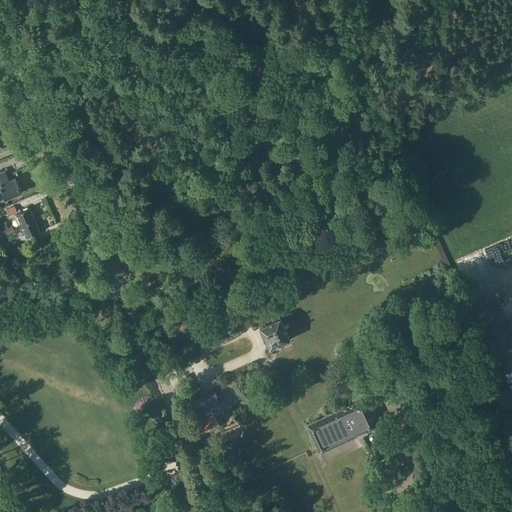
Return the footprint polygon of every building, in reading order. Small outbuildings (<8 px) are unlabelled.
[(1,184),(4,190),(7,196),(13,193),(14,195),(23,191),(17,178),(10,181),(11,183),(8,185),(7,183),(4,184),(3,184),(1,184)] [(19,213),(24,225),(36,220),(30,208),(19,213)] [(36,220),(24,225),(29,237),(41,232),(36,220)] [(281,316),(280,317),(277,311),(271,314),(273,320),(261,326),(271,347),(291,338),(281,316)] [(221,403),(215,390),(192,401),(200,419),(214,413),(214,414),(218,412),(215,405),(221,403)] [(366,405),(364,399),(356,403),(356,402),(351,404),(351,405),(349,406),(349,405),(344,407),(345,408),(338,411),(338,410),(336,411),(333,404),(329,405),(333,413),(329,415),(328,414),(324,416),(324,417),(319,420),(319,419),(314,421),(315,422),(309,424),(311,428),(310,429),(313,434),(314,433),(314,435),(313,435),(316,440),(317,440),(318,442),(317,442),(319,447),(320,446),(322,450),(327,448),(327,449),(332,447),(332,446),(336,444),(337,445),(341,443),(341,442),(346,440),(351,438),(350,437),(356,435),(357,436),(361,433),(361,432),(363,431),(364,432),(369,430),(368,429),(376,425),(373,419),(374,419),(371,414),(369,410),(370,410),(367,404),(366,405)] [(220,427),(214,414),(214,413),(200,419),(198,420),(204,434),(220,427)]
